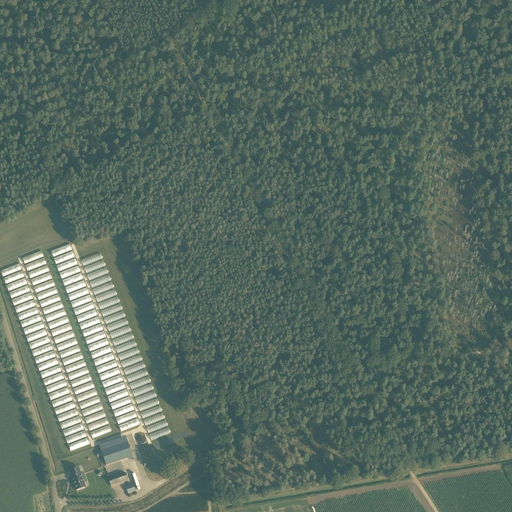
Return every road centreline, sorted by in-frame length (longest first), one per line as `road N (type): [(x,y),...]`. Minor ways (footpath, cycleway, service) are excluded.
road 1 (track): [(171,38),(349,371)]
road 2 (track): [(349,371),(160,484)]
road 3 (unclassified): [(56,505),(0,314)]
road 4 (track): [(0,135),(171,38)]
road 5 (track): [(349,371),(436,511)]
road 6 (track): [(511,346),(349,371)]
